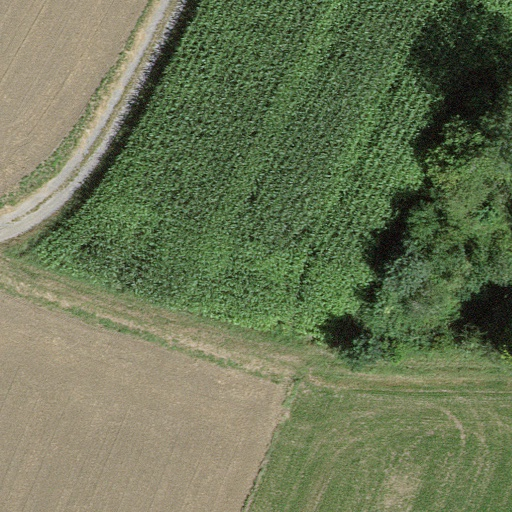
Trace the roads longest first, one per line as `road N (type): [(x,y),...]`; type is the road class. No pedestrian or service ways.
road 1 (track): [(0,269),(168,326),(318,360),(511,362)]
road 2 (track): [(0,232),(57,195),(168,0)]
